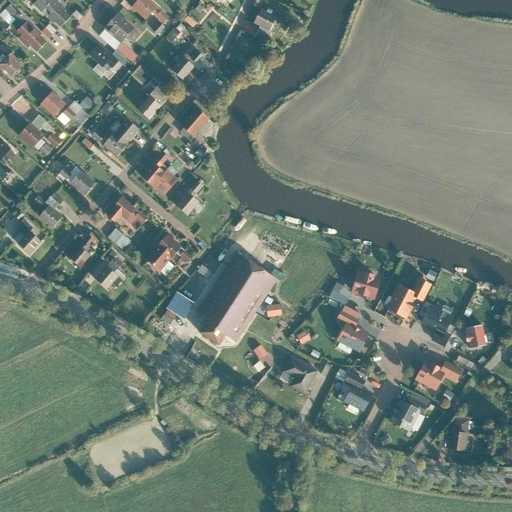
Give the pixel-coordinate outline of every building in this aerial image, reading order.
[(37,0),(34,4),(59,27),(74,11),(61,0),(37,0)] [(171,17),(150,0),(138,0),(133,7),(148,19),(152,14),(165,24),(171,17)] [(280,19),(262,9),(255,22),(262,26),(258,34),(269,40),(280,19)] [(140,32),(115,13),(104,27),(123,41),(117,49),(134,62),(140,55),(129,46),(140,32)] [(38,49),(48,38),(22,14),(12,25),(38,49)] [(165,27),(159,22),(153,31),(159,35),(165,27)] [(173,42),(184,32),(178,26),(168,36),(173,42)] [(123,64),(100,43),(89,54),(107,70),(104,74),(110,79),(123,64)] [(183,57),(195,67),(204,56),(192,47),(183,57)] [(0,64),(12,76),(23,66),(10,53),(0,63),(0,64)] [(183,57),(182,56),(171,69),(184,80),(195,67),(183,57)] [(151,95),(161,105),(170,94),(159,85),(151,95)] [(77,114),(54,91),(42,103),(56,118),(63,111),(71,119),(77,114)] [(161,105),(151,95),(138,109),(149,119),(161,105)] [(93,102),(85,97),(80,104),(87,110),(93,102)] [(123,105),(115,99),(111,104),(108,101),(105,105),(112,111),(116,107),(119,110),(123,105)] [(213,121),(198,109),(183,127),(194,136),(188,144),(195,151),(203,141),(199,137),(213,121)] [(53,125),(39,114),(20,137),(34,148),(53,125)] [(117,132),(129,142),(140,129),(128,119),(117,132)] [(129,142),(117,132),(106,145),(118,155),(129,142)] [(61,140),(53,133),(47,139),(55,146),(61,140)] [(17,150),(0,138),(0,158),(7,164),(17,150)] [(94,145),(88,138),(82,143),(88,150),(94,145)] [(171,157),(165,151),(143,176),(165,195),(178,180),(163,166),(171,157)] [(69,171),(76,164),(71,159),(64,166),(69,171)] [(13,171),(3,164),(0,167),(0,174),(7,180),(13,171)] [(85,194),(97,181),(80,166),(68,179),(85,194)] [(205,185),(200,181),(177,204),(188,215),(201,201),(195,195),(205,185)] [(59,202),(51,196),(48,202),(40,196),(37,200),(47,207),(41,216),(56,227),(64,216),(54,209),(59,202)] [(148,218),(123,196),(108,214),(117,222),(123,215),(129,220),(134,214),(144,223),(148,218)] [(13,238),(31,254),(42,241),(38,237),(42,233),(25,218),(17,227),(21,230),(13,238)] [(118,228),(111,238),(123,247),(130,237),(118,228)] [(183,247),(167,234),(147,259),(163,272),(176,256),(183,247)] [(70,258),(81,267),(94,251),(88,246),(94,239),(89,235),(70,258)] [(195,255),(188,250),(183,256),(190,261),(195,255)] [(277,277),(235,250),(197,310),(210,318),(200,333),(221,346),(227,337),(235,342),(277,277)] [(109,265),(96,280),(107,289),(119,274),(109,265)] [(437,279),(441,272),(433,268),(429,275),(437,279)] [(379,277),(356,271),(351,289),(374,296),(379,277)] [(401,285),(388,308),(408,319),(420,297),(425,300),(433,284),(421,278),(414,291),(401,285)] [(196,302),(178,292),(169,309),(187,319),(196,302)] [(281,304),(267,306),(268,315),(282,314),(281,304)] [(360,313),(343,305),(337,319),(346,323),(338,339),(358,348),(366,331),(354,325),(360,313)] [(457,318),(432,305),(423,322),(438,329),(433,338),(444,344),(457,318)] [(484,324),(473,326),(476,343),(487,341),(484,324)] [(306,330),(296,335),(300,342),(310,337),(306,330)] [(261,344),(254,348),(261,358),(268,354),(261,344)] [(315,371),(287,357),(280,369),(295,377),(291,386),(304,392),(315,371)] [(257,364),(261,370),(268,366),(264,359),(257,364)] [(457,379),(461,370),(444,362),(441,369),(425,362),(418,377),(440,388),(447,374),(457,379)] [(365,381),(348,373),(344,382),(351,385),(344,401),(363,410),(371,392),(362,388),(365,381)] [(427,400),(413,393),(407,405),(401,401),(392,420),(409,429),(419,409),(423,410),(427,400)] [(470,419),(458,418),(457,431),(450,431),(450,447),(467,448),(468,432),(470,432),(470,419)] [(391,433),(382,437),(386,444),(394,440),(391,433)]
